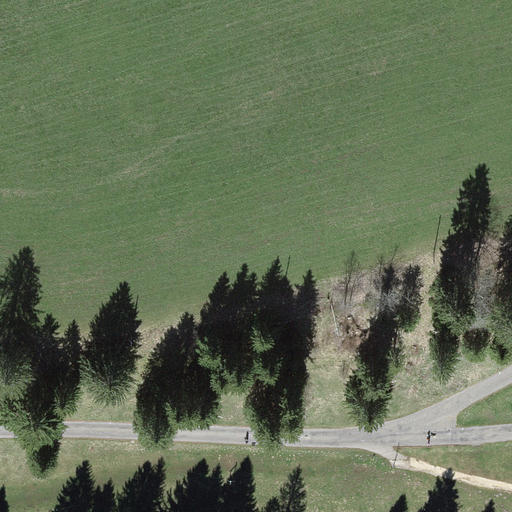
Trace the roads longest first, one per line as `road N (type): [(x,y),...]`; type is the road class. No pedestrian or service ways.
road 1 (track): [(511,432),(370,438),(0,431)]
road 2 (track): [(395,438),(511,376)]
